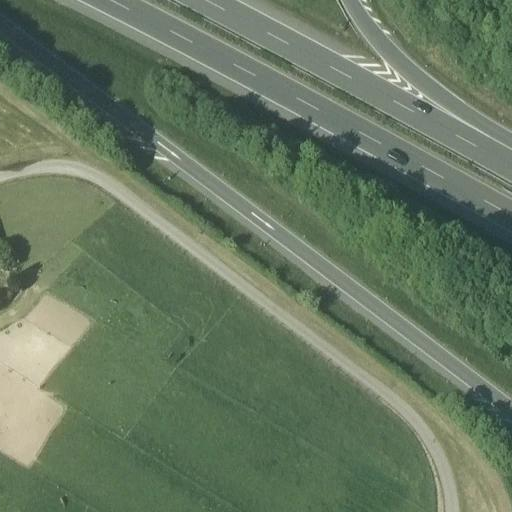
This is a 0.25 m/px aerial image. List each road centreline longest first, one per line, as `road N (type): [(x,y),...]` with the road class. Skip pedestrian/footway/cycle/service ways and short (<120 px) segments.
road 1 (motorway): [(0,28),(511,420)]
road 2 (residential): [(452,511),(434,446),(402,407),(81,169)]
road 3 (motorway): [(100,0),(511,217)]
road 4 (motorway): [(511,165),(200,0)]
road 5 (motorway): [(511,133),(427,84),(375,37),(349,0)]
